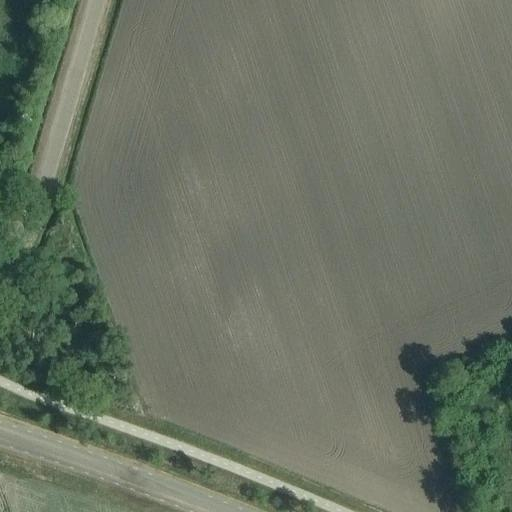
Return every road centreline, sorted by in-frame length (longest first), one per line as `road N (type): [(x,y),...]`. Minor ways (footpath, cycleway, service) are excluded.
road 1 (unclassified): [(0,265),(43,183),(97,0)]
road 2 (tertiary): [(216,511),(0,436)]
